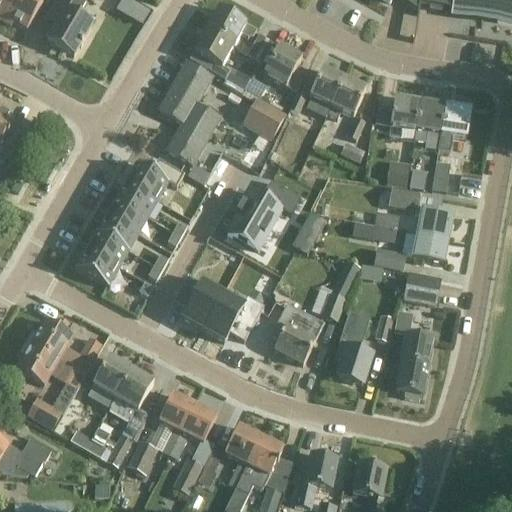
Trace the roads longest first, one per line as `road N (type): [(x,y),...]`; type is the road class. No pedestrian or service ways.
road 1 (residential): [(440,448),(467,353),(504,94),(492,84),(362,55),(258,0)]
road 2 (residential): [(440,448),(279,410),(13,273)]
road 3 (tertiary): [(13,273),(104,125)]
road 4 (tertiary): [(104,125),(185,0)]
